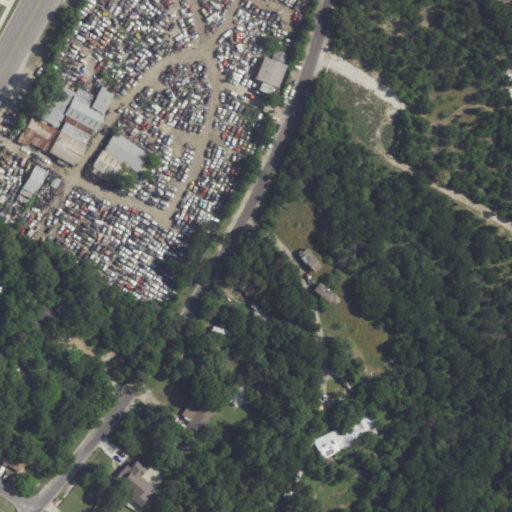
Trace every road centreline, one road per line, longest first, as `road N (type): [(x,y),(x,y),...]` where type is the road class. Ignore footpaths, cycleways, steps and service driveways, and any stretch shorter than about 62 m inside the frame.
road 1 (residential): [(323,0),(302,88),(179,341)]
road 2 (residential): [(168,354),(32,511)]
